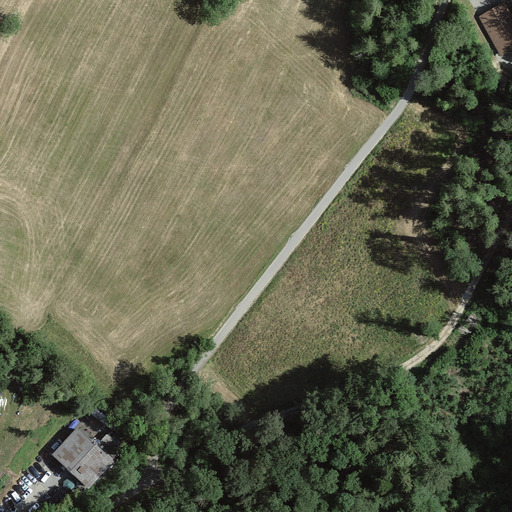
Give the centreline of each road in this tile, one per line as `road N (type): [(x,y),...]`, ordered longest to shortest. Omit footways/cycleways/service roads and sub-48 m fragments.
road 1 (unclassified): [(101,511),(144,483),(195,359),(394,109),(448,0)]
road 2 (track): [(144,483),(245,424),(388,379),(443,341),(470,282),(511,224)]
